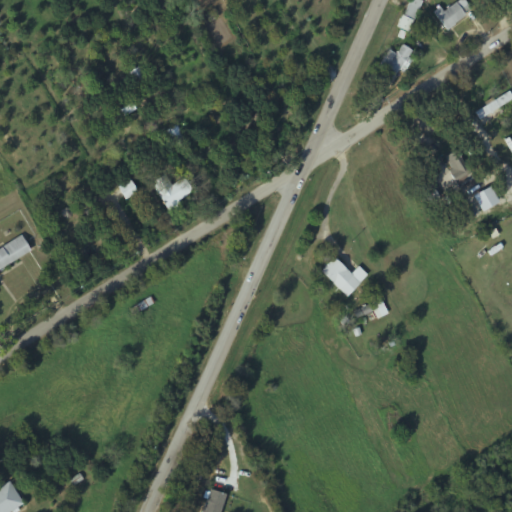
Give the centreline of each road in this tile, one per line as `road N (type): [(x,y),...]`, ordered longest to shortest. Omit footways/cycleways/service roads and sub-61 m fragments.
road 1 (residential): [(0,355),(511,29)]
road 2 (tertiary): [(150,511),(381,0)]
